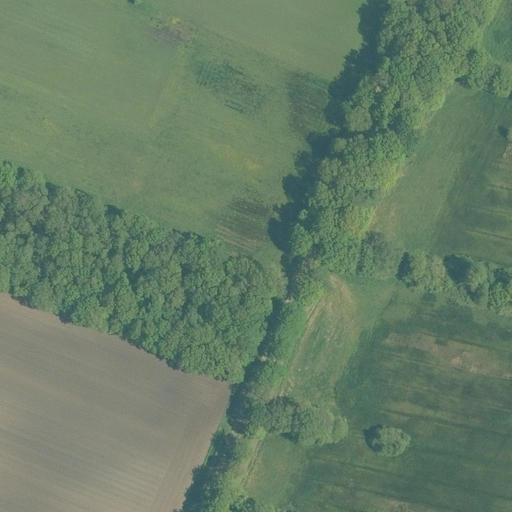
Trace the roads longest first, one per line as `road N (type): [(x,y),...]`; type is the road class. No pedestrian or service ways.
road 1 (unclassified): [(201,511),(310,252)]
road 2 (track): [(310,252),(419,0)]
